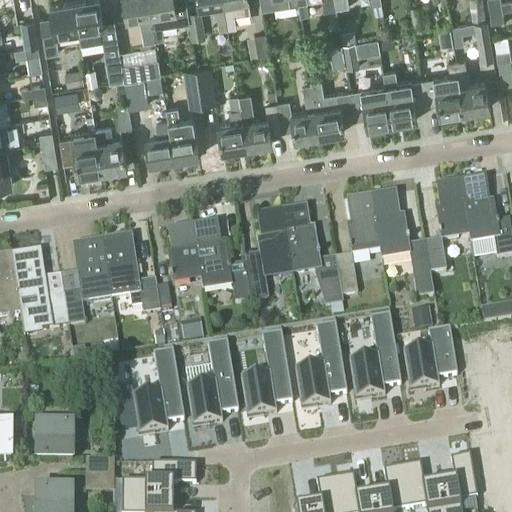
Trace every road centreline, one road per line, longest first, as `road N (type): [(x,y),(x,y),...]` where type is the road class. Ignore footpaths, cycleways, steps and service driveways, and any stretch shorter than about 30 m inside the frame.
road 1 (residential): [(511,142),(0,222)]
road 2 (residential): [(511,492),(498,417),(236,461),(235,511)]
